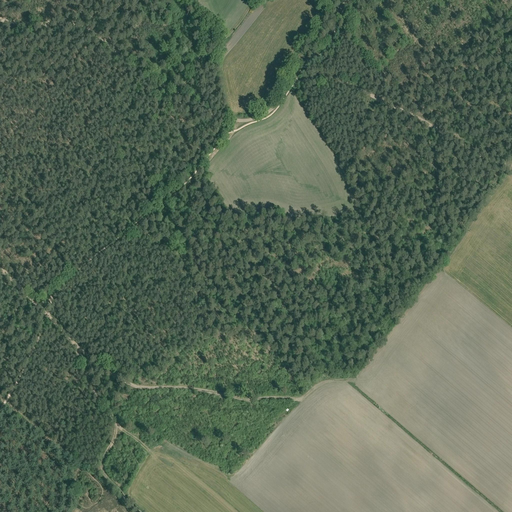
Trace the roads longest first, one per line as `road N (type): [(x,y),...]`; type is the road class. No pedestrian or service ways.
road 1 (track): [(0,24),(78,27),(205,113),(247,124)]
road 2 (unknown): [(426,122),(341,79),(301,73)]
